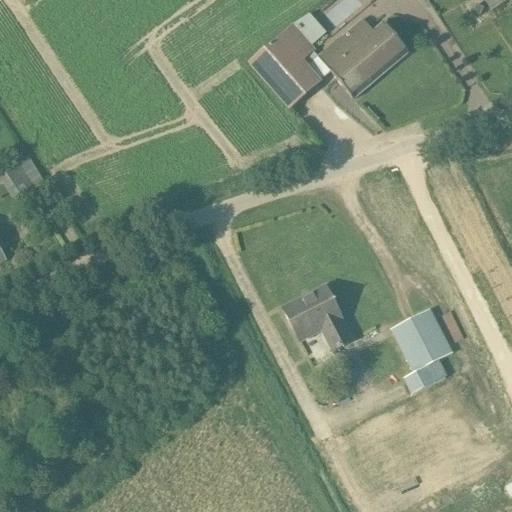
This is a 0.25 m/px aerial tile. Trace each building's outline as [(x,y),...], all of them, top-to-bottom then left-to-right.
[(482,0),(488,10),(507,0),(482,0)] [(363,22),(346,36),(381,78),(407,56),(383,26),(373,34),(363,22)] [(313,51),(292,27),(248,66),(287,111),(320,83),(301,62),(313,51)] [(354,100),(381,78),(346,36),(319,58),(354,100)] [(47,189),(27,157),(0,174),(0,180),(18,208),(47,189)] [(341,323),(324,290),(282,312),(299,345),(321,333),(332,355),(351,345),(340,324),(341,323)] [(423,337),(386,357),(408,400),(432,387),(446,380),(423,337)]
